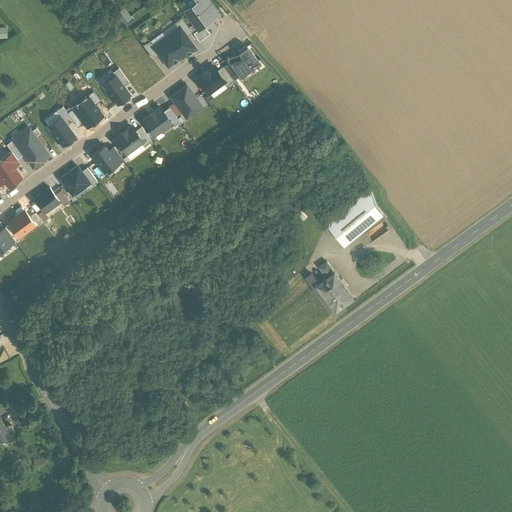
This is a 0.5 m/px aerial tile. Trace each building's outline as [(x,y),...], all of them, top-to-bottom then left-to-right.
[(185,15),(199,33),(205,29),(207,27),(206,26),(211,22),(212,23),(219,17),(206,0),(194,0),(198,5),(185,15)] [(180,30),(187,40),(193,36),(182,21),(175,26),(179,31),(180,30)] [(205,29),(199,33),(194,37),(200,45),(210,37),(205,29)] [(166,40),(183,63),(196,53),(187,40),(180,30),(179,31),(166,40)] [(183,63),(166,40),(154,49),(153,50),(160,60),(169,73),(183,63)] [(154,64),(160,60),(153,50),(154,49),(150,45),(143,49),(154,64)] [(248,48),(228,63),(232,68),(242,83),(263,68),(248,48)] [(225,73),(236,87),(242,83),(232,68),(225,73)] [(199,84),(210,100),(225,89),(227,88),(219,77),(215,72),(199,84)] [(225,73),(219,77),(227,88),(225,89),(228,93),(236,87),(225,73)] [(116,82),(125,93),(130,89),(120,75),(114,79),(116,82)] [(115,106),(118,110),(130,101),(125,93),(116,82),(104,91),(109,97),(107,99),(113,107),(115,106)] [(202,113),(188,93),(173,104),(176,108),(183,118),(187,123),(202,113)] [(96,112),(102,108),(95,98),(89,103),(96,112)] [(104,123),(96,112),(89,103),(75,113),(76,114),(85,127),(90,134),(104,123)] [(177,123),(183,118),(176,108),(169,113),(170,114),(177,123)] [(68,132),(74,127),(68,120),(64,114),(58,118),(62,124),(68,132)] [(78,133),(85,127),(76,114),(68,120),(74,127),(78,133)] [(144,126),(156,142),(173,130),(165,118),(162,114),(144,126)] [(177,123),(170,114),(165,118),(173,130),(175,133),(181,129),(177,123)] [(76,143),(68,132),(62,124),(50,133),(54,138),(51,140),(58,149),(61,148),(64,151),(76,143)] [(142,150),(144,148),(136,138),(133,133),(116,145),(127,160),(142,150)] [(142,133),(136,138),(144,148),(142,150),(145,154),(153,148),(142,133)] [(15,147),(25,161),(35,174),(51,162),(37,143),(33,138),(31,135),(15,147)] [(33,138),(37,143),(41,140),(37,135),(33,138)] [(14,160),(18,166),(25,161),(15,147),(8,153),(14,160)] [(94,162),(106,179),(119,170),(109,158),(106,153),(94,162)] [(115,154),(109,158),(119,170),(124,167),(115,154)] [(21,169),(18,166),(14,160),(0,170),(0,191),(7,187),(10,192),(17,187),(18,188),(23,184),(15,173),(21,169)] [(74,202),(91,190),(83,179),(78,173),(62,185),(74,202)] [(91,190),(93,193),(99,189),(88,175),(83,179),(91,190)] [(50,194),(35,206),(43,215),(45,218),(60,207),(55,201),(50,194)] [(367,194),(328,226),(344,246),(383,214),(367,194)] [(65,213),(71,209),(61,196),(55,201),(60,207),(65,213)] [(37,219),(37,220),(44,229),(50,225),(45,218),(43,215),(37,219)] [(34,230),(25,217),(19,222),(17,223),(18,225),(10,230),(11,231),(20,243),(28,237),(27,236),(34,230)] [(39,232),(44,229),(37,220),(32,223),(38,230),(39,232)] [(391,229),(384,220),(364,234),(370,244),(391,229)] [(20,243),(11,231),(6,235),(17,249),(21,246),(20,243)] [(9,255),(17,249),(6,235),(0,239),(0,240),(9,253),(8,254),(9,255)] [(0,261),(2,260),(1,259),(8,254),(9,253),(0,240),(0,261)] [(327,261),(319,267),(328,278),(335,272),(327,261)] [(354,298),(335,272),(328,278),(319,284),(312,273),(306,277),(314,288),(318,285),(336,310),(354,298)] [(336,310),(318,285),(314,288),(313,288),(332,314),(336,310)] [(5,425),(0,415),(0,438),(13,431),(14,428),(11,423),(9,423),(5,425)]
